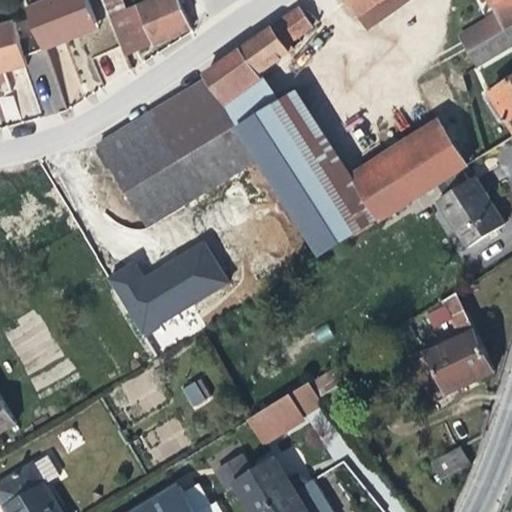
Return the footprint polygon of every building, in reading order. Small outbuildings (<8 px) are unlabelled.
[(94,32),(81,0),(38,0),(20,7),(38,54),(70,42),(94,32)] [(125,17),(117,0),(98,0),(108,24),(125,17)] [(187,32),(174,0),(168,0),(125,17),(108,24),(122,61),(138,54),(187,32)] [(346,0),(357,15),(378,0),(346,0)] [(378,0),(357,15),(370,33),(417,0),(378,0)] [(511,0),(489,0),(497,19),(503,35),(511,30),(511,0)] [(207,78),(209,81),(223,104),(260,78),(293,55),(287,47),(323,23),(312,6),(207,78)] [(473,33),(458,42),(468,55),(503,35),(497,19),(473,33)] [(0,31),(0,78),(10,76),(23,72),(12,28),(0,31)] [(466,56),(473,71),(511,49),(511,30),(503,35),(468,55),(466,56)] [(260,78),(223,104),(240,134),(280,107),(260,78)] [(240,134),(223,104),(209,81),(98,147),(148,228),(259,163),(240,134)] [(504,146),(511,140),(511,81),(472,107),(486,131),(492,127),(504,146)] [(355,187),(295,97),(280,107),(240,134),(259,163),(322,260),(379,224),(355,187)] [(463,172),(466,170),(443,134),(355,187),(379,224),(417,201),(438,188),(463,172)] [(447,202),(473,187),(463,172),(438,188),(447,202)] [(494,237),(506,229),(477,184),(473,187),(447,202),(441,206),(469,252),(494,237)] [(205,240),(142,274),(135,260),(107,275),(139,335),(230,286),(205,240)] [(457,299),(443,306),(451,324),(466,317),(457,299)] [(474,333),(466,317),(451,324),(460,340),(428,356),(449,397),(495,374),(474,333)] [(311,388),(320,399),(338,388),(331,375),(311,388)] [(194,409),(212,396),(198,377),(181,390),(194,409)] [(296,396),(308,416),(313,413),(325,405),(320,399),(311,388),(296,396)] [(0,435),(18,425),(0,393),(0,435)] [(296,396),(274,410),(286,430),(308,416),(296,396)] [(255,422),(253,422),(265,443),(286,430),(274,410),(255,422)] [(467,466),(469,463),(461,450),(430,465),(439,481),(467,466)] [(239,479),(252,471),(243,456),(217,472),(225,487),(239,479)] [(252,471),(239,479),(263,511),(271,511),(298,497),(275,458),(252,471)] [(66,511),(38,467),(8,486),(21,504),(13,509),(14,511),(66,511)] [(318,485),(298,497),(310,511),(334,511),(330,506),(318,485)] [(13,509),(21,504),(8,486),(1,490),(7,500),(13,509)] [(195,511),(182,489),(144,511),(195,511)] [(310,511),(298,497),(272,511),(310,511)]
